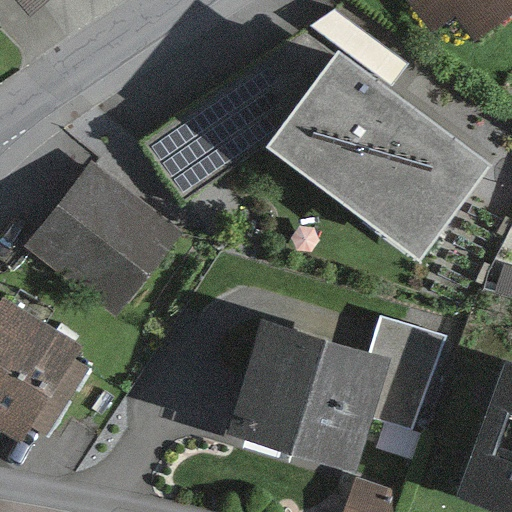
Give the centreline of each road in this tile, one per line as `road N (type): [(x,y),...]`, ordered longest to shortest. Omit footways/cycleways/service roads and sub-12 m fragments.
road 1 (unclassified): [(0,113),(169,0)]
road 2 (residential): [(0,483),(153,511)]
